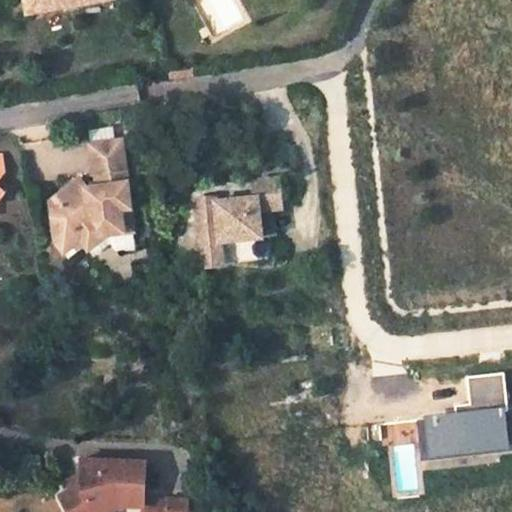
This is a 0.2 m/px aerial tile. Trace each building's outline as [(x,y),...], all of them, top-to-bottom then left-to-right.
[(111,4),(110,0),(22,0),(26,20),(111,4)] [(129,223),(118,158),(88,163),(93,191),(95,191),(97,205),(87,205),(80,197),(54,218),(59,254),(66,264),(81,252),(85,257),(89,261),(105,246),(119,224),(129,223)] [(189,210),(196,263),(215,261),(214,252),(256,248),(253,221),(268,219),(275,218),(272,188),(253,190),(247,198),(248,207),(222,211),(223,214),(210,216),(209,208),(189,210)] [(256,248),(271,246),(268,219),(253,221),(256,248)] [(133,258),(129,223),(119,224),(105,246),(89,261),(93,267),(111,254),(115,260),(133,258)] [(81,252),(66,264),(70,269),(85,257),(81,252)] [(215,261),(196,263),(198,277),(217,275),(215,261)] [(422,459),(511,449),(502,371),(466,375),(470,409),(417,415),(422,459)] [(140,511),(142,473),(77,470),(75,498),(56,511),(140,511)]
